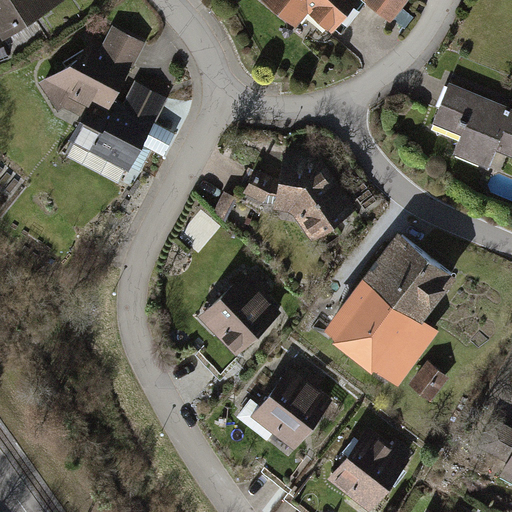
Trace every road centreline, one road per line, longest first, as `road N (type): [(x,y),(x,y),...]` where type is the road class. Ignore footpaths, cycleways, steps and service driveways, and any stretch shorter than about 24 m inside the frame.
road 1 (residential): [(217,105),(142,256),(134,310),(152,373),(237,511)]
road 2 (residential): [(327,100),(401,190),(511,245)]
road 3 (residential): [(327,100),(390,67),(440,0)]
